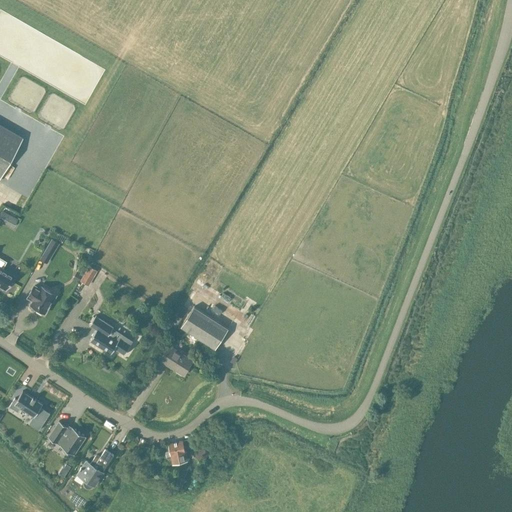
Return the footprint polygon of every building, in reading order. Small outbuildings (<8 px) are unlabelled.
[(0,175),(22,138),(0,124),(0,175)] [(51,257),(59,243),(52,239),(44,253),(51,257)] [(96,270),(89,266),(81,280),(88,284),(96,270)] [(0,286),(5,290),(13,275),(0,267),(0,286)] [(34,285),(28,296),(33,300),(31,304),(37,308),(36,310),(42,313),(43,312),(44,312),(55,294),(41,286),(40,289),(34,285)] [(215,348),(228,328),(194,305),(180,326),(215,348)] [(173,322),(171,325),(175,327),(183,315),(179,312),(173,322)] [(96,315),(89,325),(90,325),(91,325),(95,328),(97,329),(94,334),(89,340),(90,341),(90,340),(91,341),(110,353),(110,354),(114,347),(123,353),(124,353),(123,354),(124,354),(131,344),(131,343),(130,343),(130,344),(120,337),(121,337),(120,337),(118,339),(114,337),(109,333),(110,332),(110,331),(111,332),(112,330),(112,329),(113,327),(114,326),(113,326),(110,325),(96,315)] [(183,375),(194,359),(169,343),(158,359),(183,375)] [(10,405),(9,406),(10,406),(18,411),(20,407),(33,416),(28,423),(39,430),(48,416),(50,413),(40,407),(43,403),(23,390),(17,399),(15,397),(10,405)] [(72,427),(71,428),(59,420),(48,437),(74,454),(86,436),(72,427)] [(165,450),(166,455),(170,454),(172,462),(188,459),(186,449),(185,449),(183,439),(168,442),(169,449),(165,450)] [(195,449),(198,451),(196,455),(203,460),(207,454),(212,457),(214,454),(215,455),(217,451),(211,447),(201,440),(195,449)] [(77,473),(85,479),(84,480),(83,483),(84,485),(85,486),(86,487),(88,487),(89,487),(90,487),(91,487),(92,486),(93,485),(95,486),(104,471),(103,470),(114,454),(105,448),(100,455),(96,453),(90,462),(86,459),(77,473)] [(162,465),(162,464),(170,468),(172,463),(170,462),(163,458),(159,464),(162,465)] [(63,467),(59,473),(64,476),(70,466),(66,463),(63,468),(63,467)] [(185,476),(187,469),(173,464),(167,482),(181,488),(185,476)]
